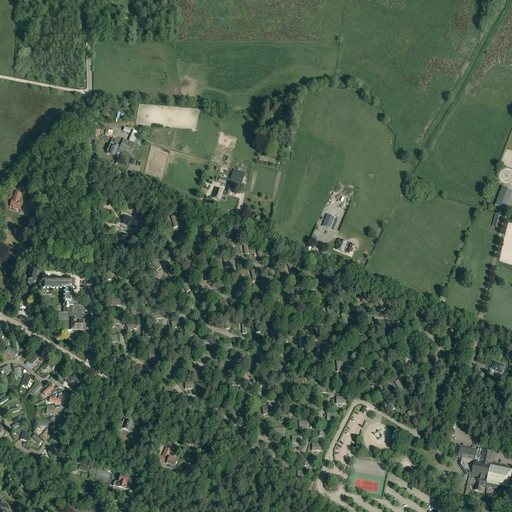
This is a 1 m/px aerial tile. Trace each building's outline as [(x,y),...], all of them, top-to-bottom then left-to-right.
[(134,144),(135,142),(137,136),(132,134),(129,141),(123,139),(119,149),(131,154),(133,148),(128,146),(130,142),(134,144)] [(106,152),(112,155),(112,154),(114,155),(118,145),(114,144),(115,141),(112,139),(106,152)] [(233,170),(231,176),(230,180),(241,184),(242,180),(245,174),(233,170)] [(215,189),(212,198),(220,201),(222,194),(225,195),(224,196),(228,197),(229,197),(230,193),(232,188),(228,187),(227,188),(226,192),(215,189)] [(511,192),(511,190),(502,187),(495,206),(505,210),(511,192)] [(13,201),(12,201),(10,207),(20,210),(23,203),(18,202),(19,198),(20,198),(21,194),(16,192),(13,201)] [(335,218),(326,215),(322,226),(331,230),(335,218)] [(500,217),(494,215),(491,226),(497,228),(500,217)] [(137,221),(125,216),(122,224),(134,229),(137,221)] [(169,243),(172,241),(165,232),(162,235),(169,243)] [(349,243),(349,244),(347,243),(339,240),(335,249),(343,253),(343,251),(345,252),(349,254),(350,253),(352,253),(352,250),(352,249),(351,249),(353,245),(349,243)] [(160,247),(157,249),(164,258),(167,255),(160,247)] [(181,269),(184,266),(177,258),(174,260),(181,269)] [(160,267),(153,259),(150,261),(157,270),(160,267)] [(295,272),(291,262),(287,264),(291,274),(295,272)] [(37,271),(30,269),(28,279),(35,281),(37,271)] [(169,269),(166,272),(173,281),(176,278),(169,269)] [(150,285),(152,282),(144,274),(141,277),(150,285)] [(83,322),(82,322),(82,313),(82,306),(73,306),(73,291),(73,289),(74,289),(74,280),(43,279),(43,289),(65,289),(65,291),(63,291),(63,313),(59,313),(58,321),(62,321),(62,331),(70,330),(83,330),(87,330),(87,322),(83,322)] [(184,281),(181,284),(187,293),(190,290),(184,281)] [(169,293),(172,290),(164,282),(161,285),(169,293)] [(142,296),(144,293),(136,285),(133,288),(142,296)] [(170,303),(161,295),(159,298),(167,306),(170,303)] [(184,310),(187,307),(178,299),(176,302),(184,310)] [(140,313),(138,306),(130,309),(132,315),(140,313)] [(159,312),(151,314),(152,320),(160,318),(159,312)] [(415,313),(412,315),(416,325),(420,323),(415,313)] [(179,320),(171,322),(172,329),(180,327),(179,320)] [(430,322),(437,331),(440,329),(433,320),(430,322)] [(134,323),(126,326),(128,332),(136,329),(134,323)] [(455,341),(459,339),(452,329),(449,332),(455,341)] [(426,340),(423,342),(431,350),(434,348),(426,340)] [(40,356),(36,353),(29,362),(32,365),(40,356)] [(459,365),(463,363),(457,354),(453,356),(459,365)] [(118,360),(114,355),(107,359),(110,365),(118,360)] [(257,357),(259,363),(267,362),(265,355),(257,357)] [(427,358),(423,360),(429,369),(433,367),(427,358)] [(49,366),(52,369),(55,366),(49,361),(42,368),(45,370),(49,366)] [(505,366),(492,361),(489,369),(502,374),(505,366)] [(2,370),(3,372),(5,377),(12,373),(9,367),(2,370)] [(57,380),(66,372),(63,369),(54,377),(57,380)] [(484,375),(478,372),(475,382),(481,384),(484,375)] [(449,373),(445,375),(452,384),(455,382),(449,373)] [(417,378),(424,387),(427,384),(421,375),(417,378)] [(69,384),(74,381),(76,384),(80,382),(75,376),(67,381),(69,384)] [(258,384),(266,382),(265,376),(257,378),(258,384)] [(400,392),(404,390),(398,380),(395,382),(400,392)] [(279,383),(271,385),(273,392),(281,390),(279,383)] [(34,395),(42,386),(39,384),(31,392),(34,395)] [(40,395),(43,400),(52,393),(49,389),(40,395)] [(83,398),(81,389),(75,390),(76,399),(83,398)] [(440,392),(447,401),(450,399),(444,390),(440,392)] [(417,394),(413,396),(420,405),(423,403),(417,394)] [(0,402),(0,406),(0,407),(8,402),(6,398),(0,402)] [(392,411),(395,409),(389,399),(386,401),(392,411)] [(272,413),(270,407),(262,409),(264,415),(272,413)] [(438,407),(434,409),(441,418),(444,416),(438,407)] [(63,415),(70,419),(73,414),(66,410),(63,415)] [(413,423),(416,421),(411,411),(407,414),(413,423)] [(68,423),(60,419),(57,425),(65,429),(68,423)] [(121,432),(122,429),(133,433),(135,429),(131,428),(133,423),(124,419),(122,424),(119,423),(116,430),(121,432)] [(25,423),(23,420),(18,423),(12,427),(14,431),(25,423)] [(435,428),(432,430),(438,439),(441,437),(435,428)] [(21,440),(27,442),(29,434),(23,432),(21,440)] [(37,442),(40,445),(42,442),(35,435),(32,438),(37,442)] [(51,441),(60,446),(63,442),(54,437),(51,441)] [(166,448),(171,451),(176,439),(170,437),(166,448)] [(113,444),(109,454),(116,456),(119,446),(113,444)] [(478,451),(478,450),(475,449),(475,448),(473,447),(473,449),(465,447),(465,445),(463,445),(463,446),(458,445),(456,455),(458,457),(462,458),(461,464),(463,468),(464,468),(464,470),(470,471),(469,475),(478,477),(477,479),(476,484),(475,490),(481,491),(482,487),(485,487),(491,463),(493,453),(482,450),(482,451),(478,451)] [(177,461),(168,457),(170,451),(166,449),(163,457),(156,454),(154,460),(166,465),(166,464),(169,465),(169,467),(175,470),(176,467),(175,466),(177,461)] [(48,452),(53,463),(57,461),(52,450),(48,452)] [(40,457),(44,467),(48,465),(43,456),(40,457)] [(491,463),(485,487),(504,491),(504,492),(510,494),(511,483),(511,465),(510,466),(510,467),(491,463)] [(114,485),(128,489),(131,479),(121,476),(119,481),(118,481),(117,483),(115,482),(114,485)] [(477,479),(469,477),(465,495),(468,496),(471,483),(476,484),(477,479)] [(0,511),(7,511),(6,511),(7,509),(7,510),(9,506),(1,502),(0,504),(0,511)]
